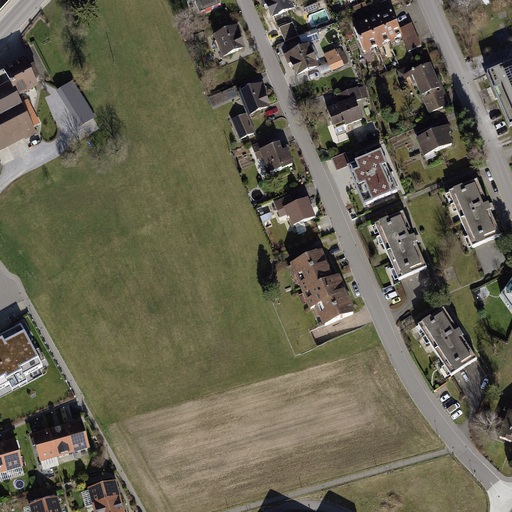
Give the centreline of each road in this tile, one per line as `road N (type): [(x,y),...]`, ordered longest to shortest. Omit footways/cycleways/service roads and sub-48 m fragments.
road 1 (residential): [(244,0),(395,343),(457,446),(504,500)]
road 2 (residential): [(426,0),(511,197)]
